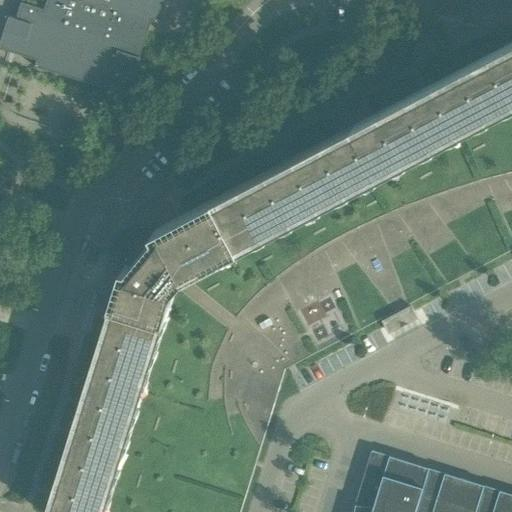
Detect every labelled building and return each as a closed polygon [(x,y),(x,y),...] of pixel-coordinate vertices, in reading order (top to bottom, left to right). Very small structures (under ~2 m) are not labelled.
[(7,16),(0,36),(0,48),(6,50),(6,49),(35,58),(33,66),(34,66),(35,65),(125,93),(124,94),(126,95),(146,31),(147,27),(143,26),(146,19),(149,20),(155,22),(156,20),(154,20),(160,0),(21,0),(21,2),(19,2),(17,10),(14,18),(7,16)] [(383,172),(511,104),(511,45),(494,55),(495,56),(440,85),(440,84),(358,126),(383,172)] [(511,104),(383,172),(187,275),(178,286),(106,511),(242,511),(287,368),(398,310),(511,250),(511,104)] [(383,172),(358,126),(272,172),(218,201),(217,200),(162,229),(157,219),(134,231),(124,243),(117,268),(121,270),(115,289),(121,291),(108,331),(110,332),(91,390),(90,390),(53,510),(57,511),(106,511),(178,286),(187,275),(383,172)] [(0,186),(9,189),(12,179),(2,176),(0,182),(0,186)] [(511,511),(511,493),(372,450),(352,511),(511,511)]
